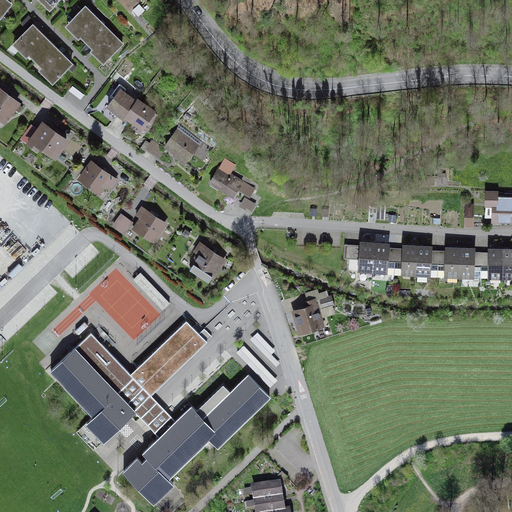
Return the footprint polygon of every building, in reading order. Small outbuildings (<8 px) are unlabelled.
[(0,0),(0,20),(14,3),(9,0),(0,0)] [(60,0),(40,0),(51,10),(60,0)] [(80,34),(86,41),(105,23),(87,4),(65,24),(77,37),(80,34)] [(29,54),(36,61),(54,42),(33,22),(12,43),(27,57),(29,54)] [(126,45),(105,23),(86,41),(93,48),(89,51),(104,66),(126,45)] [(74,63),(54,42),(36,61),(42,67),(39,69),(53,83),(74,63)] [(22,105),(0,88),(0,121),(6,126),(22,105)] [(124,119),(126,116),(136,103),(117,89),(105,105),(124,119)] [(138,100),(136,103),(126,116),(144,130),(156,114),(138,100)] [(70,143),(42,122),(37,129),(31,124),(19,139),(37,153),(40,150),(55,162),(70,143)] [(199,145),(177,129),(163,148),(184,163),(192,152),(203,160),(211,148),(201,141),(199,145)] [(237,165),(225,157),(209,184),(233,199),(238,191),(250,198),(256,188),(231,173),(237,165)] [(119,181),(91,161),(77,180),(100,196),(105,188),(111,192),(119,181)] [(511,193),(486,193),(485,217),(492,217),(491,222),(511,222),(511,193)] [(256,205),(245,198),(239,207),(245,211),(247,208),(252,211),(256,205)] [(168,224),(142,206),(135,216),(140,219),(133,229),(155,243),(168,224)] [(133,223),(121,214),(112,226),(125,235),(133,223)] [(465,215),(465,226),(474,226),(474,215),(465,215)] [(227,260),(199,242),(192,252),(196,255),(190,265),(192,266),(189,271),(208,284),(212,279),(214,280),(227,260)] [(349,269),(372,271),(374,243),(361,242),(359,259),(350,259),(349,269)] [(388,244),(374,243),(372,271),(394,273),(395,261),(387,260),(388,244)] [(403,273),(415,274),(417,247),(405,246),(403,273)] [(431,248),(417,247),(415,274),(436,275),(437,263),(430,263),(431,248)] [(446,274),(458,275),(460,248),(448,247),(446,274)] [(474,249),(460,248),(458,275),(479,276),(480,265),(473,264),(474,249)] [(511,277),(511,249),(503,250),(503,278),(511,277)] [(503,278),(503,250),(489,250),(489,277),(503,278)] [(134,278),(155,301),(156,300),(163,308),(170,302),(162,293),(162,294),(141,271),(134,278)] [(293,307),(300,331),(319,325),(315,309),(332,304),(330,296),(293,307)] [(131,373),(92,332),(75,348),(137,413),(160,437),(176,421),(151,395),(206,343),(186,321),(131,373)] [(275,351),(257,332),(249,339),(276,367),(280,363),(272,354),(275,351)] [(277,381),(244,346),(236,353),(270,388),(277,381)] [(75,348),(49,372),(94,419),(86,427),(103,444),(137,413),(75,348)] [(272,399),(248,375),(230,393),(223,386),(196,412),(191,407),(176,421),(160,437),(123,474),(154,506),(173,488),(167,482),(209,441),(218,451),(272,399)] [(284,497),(281,482),(251,487),(253,502),(284,497)] [(285,511),(285,509),(284,497),(253,502),(254,511),(285,511)]
